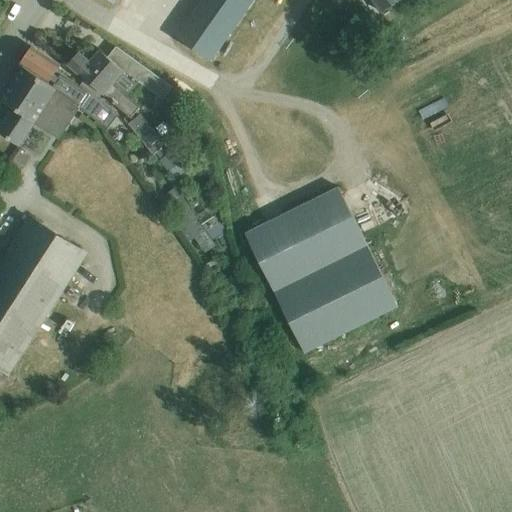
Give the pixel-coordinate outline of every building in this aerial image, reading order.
[(201,0),(176,36),(212,61),(254,0),(201,0)] [(375,0),(384,12),(401,0),(375,0)] [(61,66),(33,47),(22,64),(59,90),(80,104),(78,108),(79,108),(108,129),(119,115),(83,83),(80,87),(61,76),(58,80),(53,76),(61,66)] [(163,100),(173,87),(117,47),(109,59),(101,52),(91,63),(79,53),(69,64),(130,119),(140,108),(112,83),(122,72),(128,78),(130,76),(163,100)] [(59,90),(22,64),(21,66),(24,67),(1,101),(13,108),(0,128),(0,134),(19,147),(35,123),(49,132),(57,119),(67,126),(79,108),(78,108),(80,104),(59,90)] [(139,117),(129,125),(152,154),(153,153),(154,154),(163,147),(139,117)] [(169,154),(161,160),(176,179),(184,173),(169,154)] [(303,353),(397,307),(339,188),(245,234),(246,237),(258,262),(303,353)] [(213,217),(201,225),(212,241),(224,234),(213,217)] [(0,369),(9,376),(88,255),(31,219),(0,267),(0,369)] [(246,237),(237,242),(249,267),(258,262),(246,237)]
